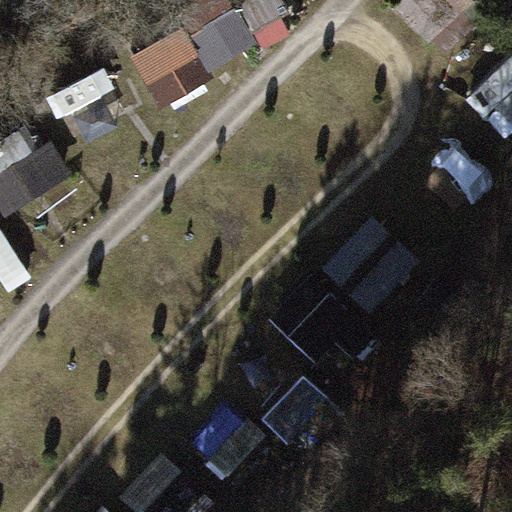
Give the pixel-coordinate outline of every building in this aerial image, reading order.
[(284,0),(253,0),(244,5),(255,27),(289,9),(284,0)] [(402,0),(400,2),(432,36),(470,0),(402,0)] [(169,103),(220,73),(189,22),(138,52),(169,103)] [(56,92),(80,138),(130,113),(107,67),(56,92)] [(511,69),(474,98),(511,145),(511,144),(511,69)] [(341,151),(380,115),(341,71),(301,107),(341,151)] [(0,185),(16,209),(75,168),(40,118),(0,145),(0,185)] [(378,310),(430,255),(379,207),(327,262),(378,310)] [(0,224),(0,292),(39,269),(9,219),(0,224)] [(343,333),(361,351),(381,333),(322,269),(276,311),(318,356),(343,333)] [(230,458),(274,408),(224,365),(181,414),(230,458)] [(123,511),(110,499),(98,511),(123,511)]
